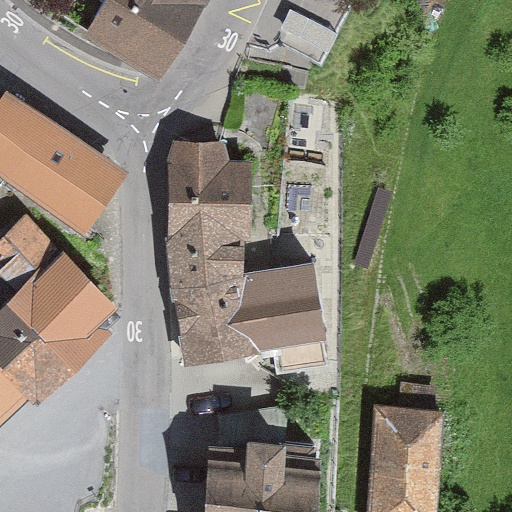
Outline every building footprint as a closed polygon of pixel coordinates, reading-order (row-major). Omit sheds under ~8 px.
[(212,0),(108,0),(80,46),(157,92),(212,0)] [(125,180),(6,95),(0,103),(0,177),(83,238),(125,180)] [(178,151),(170,286),(240,282),(245,176),(224,175),(226,150),(178,151)] [(116,314),(48,242),(27,217),(0,242),(0,392),(25,421),(116,314)] [(240,282),(170,286),(182,375),(322,349),(310,272),(240,282)] [(0,392),(0,441),(25,421),(0,392)] [(436,511),(444,414),(376,409),(369,511),(436,511)] [(314,511),(319,430),(213,422),(207,511),(314,511)]
